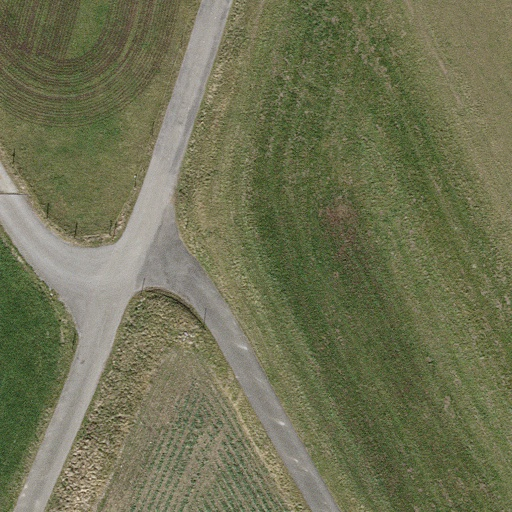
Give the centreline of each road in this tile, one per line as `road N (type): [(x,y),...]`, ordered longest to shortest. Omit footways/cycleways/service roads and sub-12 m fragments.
road 1 (track): [(25,511),(143,236),(219,0)]
road 2 (track): [(324,511),(210,305),(143,236)]
road 3 (track): [(113,303),(32,232),(0,180)]
